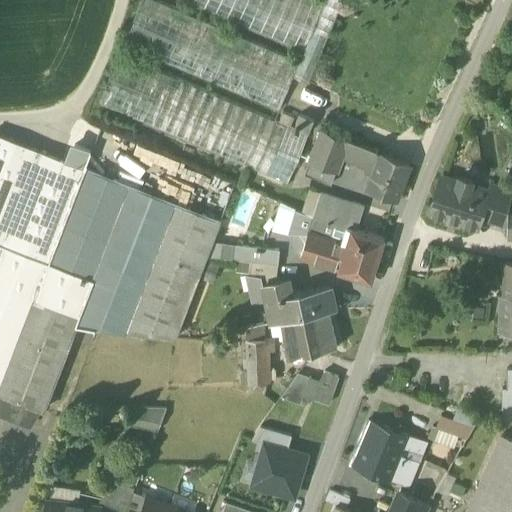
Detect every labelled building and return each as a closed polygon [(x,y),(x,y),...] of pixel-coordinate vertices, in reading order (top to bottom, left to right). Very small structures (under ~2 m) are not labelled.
[(278,111),(293,75),(299,60),(159,0),(141,0),(122,45),(278,111)] [(180,0),(303,52),(324,0),(323,0),(180,0)] [(341,0),(324,0),(303,52),(299,60),(293,75),(307,81),(341,0)] [(98,103),(287,184),(309,132),(294,126),(120,52),(98,103)] [(294,126),(309,132),(314,119),(299,113),(294,126)] [(310,158),(336,169),(342,155),(348,137),(322,127),(310,158)] [(0,242),(48,261),(85,167),(69,161),(0,134),(0,242)] [(368,186),(396,197),(410,161),(348,137),(342,155),(376,168),(368,186)] [(69,161),(85,167),(91,151),(75,145),(69,161)] [(305,172),(331,182),(336,169),(310,158),(305,172)] [(85,167),(48,261),(93,279),(129,184),(85,167)] [(429,209),(477,224),(480,214),(488,188),(471,182),(472,178),(458,174),(457,178),(441,173),(429,209)] [(480,214),(507,223),(508,204),(511,190),(511,188),(490,182),(488,188),(480,214)] [(99,328),(125,331),(175,202),(129,184),(93,279),(76,324),(99,328)] [(315,214),(356,227),(363,204),(321,190),(315,214)] [(220,219),(175,202),(125,331),(174,336),(206,254),(220,219)] [(309,232),(314,216),(296,209),(290,226),(309,232)] [(301,256),(321,263),(330,237),(335,221),(314,214),(314,215),(314,216),(309,232),(301,256)] [(335,221),(330,237),(347,242),(352,226),(335,221)] [(383,236),(352,226),(347,242),(339,268),(370,278),(383,236)] [(339,268),(347,242),(330,237),(321,263),(339,268)] [(0,384),(48,261),(0,242),(0,384)] [(253,246),(251,260),(277,263),(279,249),(253,246)] [(275,281),(277,263),(251,260),(250,271),(260,272),(263,284),(275,281)] [(76,324),(93,279),(48,261),(0,384),(0,393),(4,395),(37,407),(43,410),(76,324)] [(272,321),(280,319),(304,313),(300,292),(291,294),(287,278),(277,280),(275,281),(263,284),(272,321)] [(300,292),(304,313),(328,307),(334,306),(328,287),(300,292)] [(337,345),(328,307),(304,313),(313,351),(337,345)] [(313,351),(304,313),(280,319),(289,356),(313,351)] [(246,327),(249,384),(269,382),(267,352),(277,352),(273,334),(266,335),(266,322),(246,327)] [(317,396),(328,400),(342,362),(328,364),(317,396)] [(511,419),(511,386),(504,387),(503,419),(511,419)] [(0,413),(30,425),(37,407),(4,395),(0,404),(0,413)] [(138,403),(134,422),(160,427),(164,407),(138,403)] [(458,435),(466,438),(472,426),(440,414),(436,427),(458,435)] [(402,485),(408,487),(418,462),(404,456),(407,449),(421,454),(426,442),(368,419),(350,464),(403,485),(402,485)] [(260,425),(252,438),(264,442),(287,449),(292,434),(260,425)] [(428,437),(453,448),(458,435),(436,427),(432,425),(428,437)] [(511,511),(511,440),(500,435),(465,511),(511,511)] [(287,449),(264,442),(252,484),(291,495),(297,473),(301,474),(307,454),(287,449)] [(107,505),(125,511),(132,491),(111,485),(107,505)] [(325,500),(345,509),(350,499),(330,490),(325,500)] [(424,511),(428,505),(400,490),(390,511),(424,511)] [(140,511),(146,497),(132,491),(125,511),(126,511),(125,511),(140,511)] [(167,511),(170,506),(146,497),(140,511),(167,511)] [(99,511),(100,507),(50,500),(48,511),(99,511)] [(255,511),(226,501),(222,511),(255,511)]
